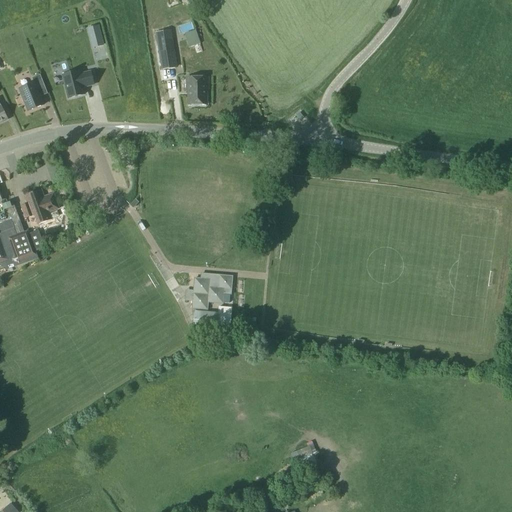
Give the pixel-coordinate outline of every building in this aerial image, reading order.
[(102,45),(97,26),(86,29),(91,48),(102,45)] [(161,69),(174,67),(176,67),(171,39),(170,31),(156,33),(155,33),(161,69)] [(190,45),(201,44),(200,31),(189,32),(190,45)] [(192,49),(195,55),(205,51),(202,45),(192,49)] [(62,76),(68,99),(84,95),(82,87),(86,86),(86,87),(93,85),(90,72),(79,75),(78,72),(62,76)] [(19,89),(28,112),(43,106),(38,92),(45,89),(40,75),(31,78),(33,84),(19,89)] [(186,78),(186,91),(188,91),(188,105),(206,105),(206,91),(208,91),(208,78),(186,78)] [(34,173),(30,158),(25,160),(29,175),(34,173)] [(0,262),(1,262),(1,263),(14,257),(8,239),(16,236),(11,221),(17,219),(11,201),(4,204),(0,193),(0,184),(2,184),(0,177),(0,262)] [(21,207),(25,219),(35,216),(38,224),(50,220),(47,212),(58,209),(53,195),(43,198),(40,191),(25,196),(28,204),(21,207)] [(18,259),(40,253),(37,242),(34,229),(23,232),(26,243),(29,242),(31,250),(17,254),(18,259)] [(232,277),(201,274),(201,279),(194,279),(193,291),(186,290),(185,301),(193,302),(192,309),(207,310),(207,303),(222,304),(223,294),(230,295),(232,277)] [(231,308),(219,307),(218,313),(217,332),(216,338),(229,339),(231,308)] [(192,329),(217,332),(218,313),(194,311),(192,329)] [(313,454),(316,453),(311,440),(305,443),(307,446),(289,453),(293,463),(294,462),(313,454)] [(317,466),(313,454),(294,462),(299,474),(317,466)]
